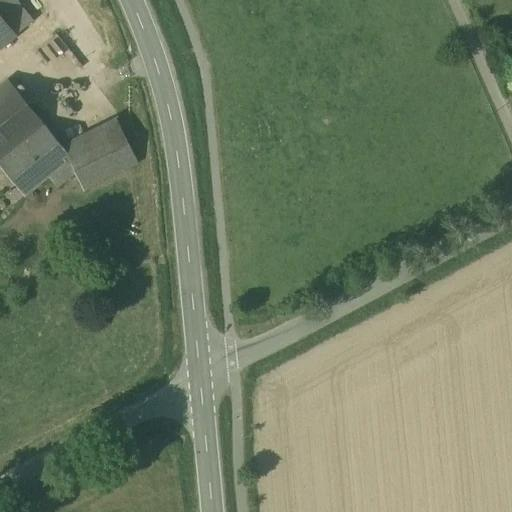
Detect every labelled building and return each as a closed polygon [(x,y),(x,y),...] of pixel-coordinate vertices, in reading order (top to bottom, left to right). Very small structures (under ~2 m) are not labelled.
[(32,22),(14,0),(0,0),(0,15),(16,35),(32,22)] [(0,15),(0,47),(16,35),(0,15)] [(71,158),(8,81),(0,87),(0,165),(24,196),(47,178),(56,189),(75,173),(68,159),(71,158)] [(122,132),(79,153),(95,185),(138,163),(122,132)] [(95,185),(79,153),(71,158),(68,159),(75,173),(84,190),(95,185)]
